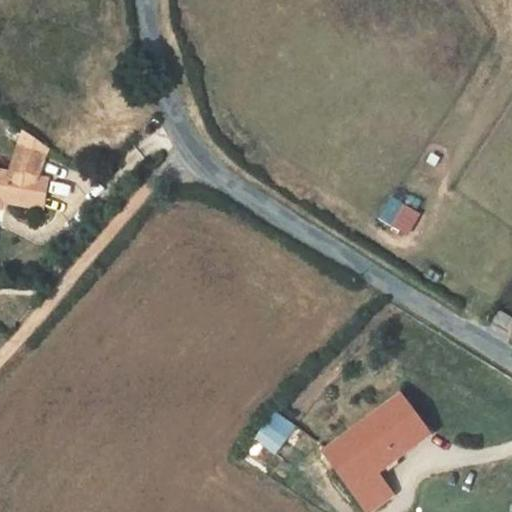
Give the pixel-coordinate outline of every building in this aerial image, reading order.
[(9,171),(37,177),(48,151),(22,133),(9,171)] [(0,198),(42,207),(48,180),(37,177),(9,171),(0,168),(0,198)] [(387,196),(376,219),(408,234),(419,211),(387,196)] [(374,476),(420,438),(387,398),(312,450),(354,511),(360,511),(386,496),(374,476)] [(280,446),(260,433),(250,447),(270,459),(280,446)]
